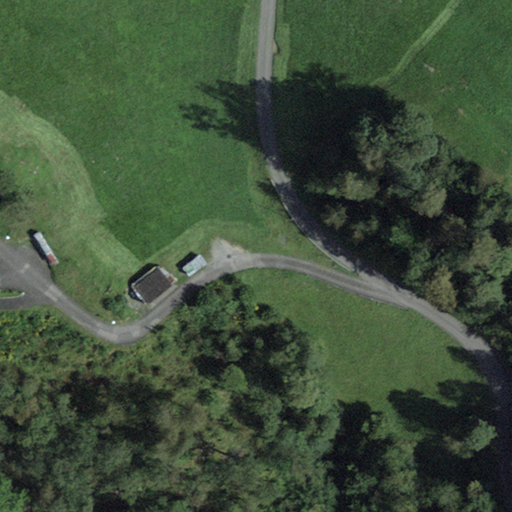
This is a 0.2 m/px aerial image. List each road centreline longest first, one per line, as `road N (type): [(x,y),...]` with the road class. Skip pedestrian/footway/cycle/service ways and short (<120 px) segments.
road 1 (residential): [(0,251),(113,334),(139,328),(202,278),(251,261),(298,265),(412,299)]
road 2 (unclassified): [(412,299),(330,245),(281,183),(263,94),(268,0)]
road 3 (unclassified): [(511,496),(493,369),(474,343),(412,299)]
